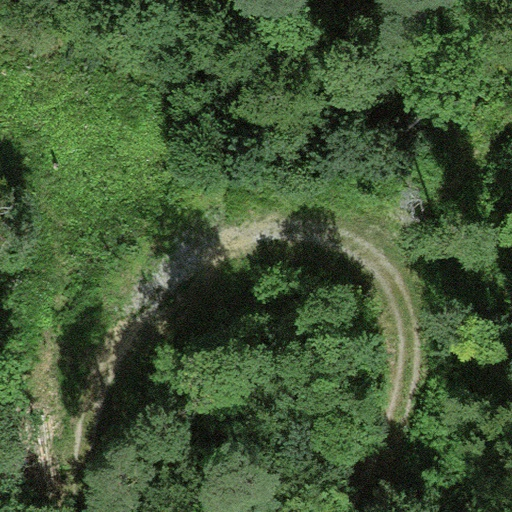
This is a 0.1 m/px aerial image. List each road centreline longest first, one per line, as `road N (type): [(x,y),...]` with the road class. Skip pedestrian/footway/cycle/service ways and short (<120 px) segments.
road 1 (track): [(80,511),(83,446),(97,392),(144,317),(207,255),(256,228),(305,221),(357,231),(386,251),(411,301),(407,382),(364,511)]
road 2 (track): [(357,231),(450,175),(511,117)]
